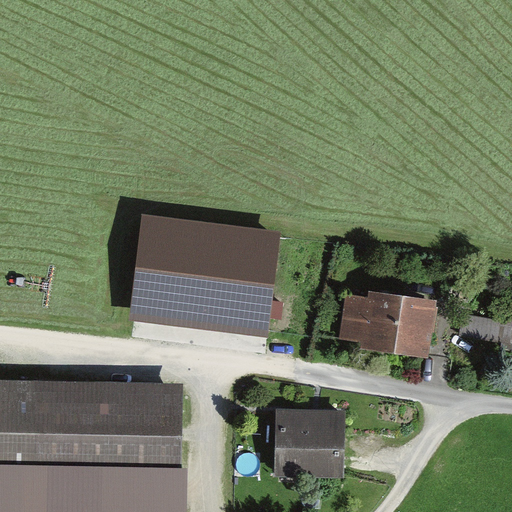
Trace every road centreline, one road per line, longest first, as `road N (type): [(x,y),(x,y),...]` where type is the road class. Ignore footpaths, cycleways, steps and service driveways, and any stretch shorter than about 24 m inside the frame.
road 1 (track): [(385,511),(454,398),(0,335)]
road 2 (track): [(212,511),(217,362)]
